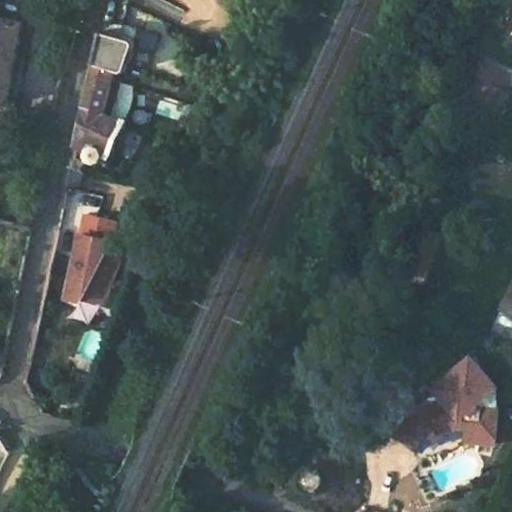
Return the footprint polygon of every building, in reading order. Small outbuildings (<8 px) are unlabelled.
[(0,103),(3,105),(24,23),(0,16),(0,103)] [(111,157),(128,127),(112,119),(133,50),(129,41),(102,31),(77,145),(88,149),(86,150),(85,153),(84,156),(85,159),(86,162),(89,164),(92,165),(95,165),(98,164),(101,161),(102,159),(100,154),(105,154),(111,157)] [(462,71),(505,94),(511,81),(468,57),(462,71)] [(118,222),(82,214),(60,301),(102,306),(121,262),(103,255),(118,222)] [(511,281),(501,306),(511,311),(511,281)] [(441,400),(405,421),(392,437),(410,450),(421,436),(431,439),(454,427),(463,427),(462,442),(489,444),(490,429),(491,412),(478,410),(472,403),(491,387),(466,356),(430,385),(441,400)] [(42,448),(37,459),(44,463),(50,452),(42,448)] [(298,475),(296,479),(296,483),(297,487),(299,491),(303,493),(307,495),(311,495),(315,493),(319,491),(321,487),(322,483),(322,479),(320,475),(317,472),(313,470),(309,469),(305,470),(301,472),(298,475)]
